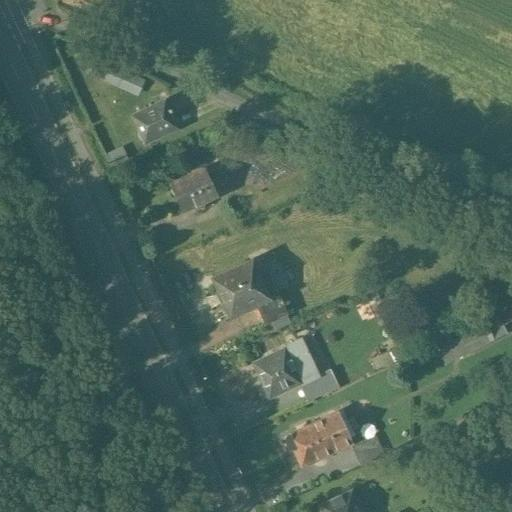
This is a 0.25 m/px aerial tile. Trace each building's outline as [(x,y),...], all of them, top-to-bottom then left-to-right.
[(110,62),(103,80),(139,96),(146,78),(110,62)] [(134,115),(147,148),(187,131),(174,99),(134,115)] [(203,169),(169,185),(182,213),(216,197),(203,169)] [(323,250),(304,257),(311,274),(329,267),(323,250)] [(250,262),(213,279),(219,292),(215,294),(226,319),(253,306),(268,299),(268,298),(250,262)] [(268,299),(253,306),(258,317),(276,309),(271,297),(268,298),(268,299)] [(467,326),(492,314),(486,302),(461,314),(467,326)] [(450,366),(497,342),(490,327),(443,351),(450,366)] [(299,342),(252,364),(268,398),(315,376),(299,342)] [(316,383),(297,392),(301,401),(320,393),(316,383)] [(290,449),(293,450),(301,467),(321,458),(335,451),(325,429),(330,426),(326,418),(287,436),(286,438),(285,441),(285,444),(286,446),(288,448),(290,449)] [(376,435),(352,445),(361,465),(385,455),(376,435)] [(359,511),(350,492),(319,507),(321,510),(318,511),(359,511)]
